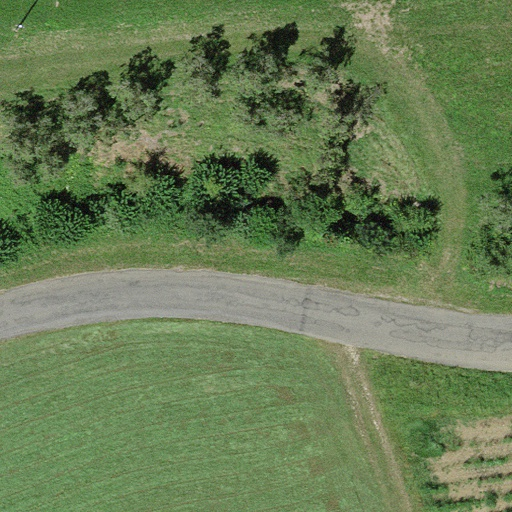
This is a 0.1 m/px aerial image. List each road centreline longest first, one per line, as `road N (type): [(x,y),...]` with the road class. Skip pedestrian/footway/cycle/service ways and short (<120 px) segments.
road 1 (unclassified): [(0,315),(87,296),(219,291),(372,325),(511,341)]
road 2 (track): [(405,511),(341,359),(305,310)]
